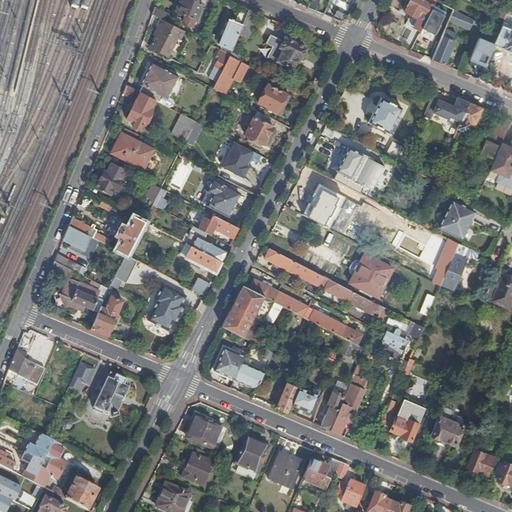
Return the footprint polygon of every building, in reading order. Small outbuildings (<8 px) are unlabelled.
[(186,15),(183,22),(193,27),(203,4),(192,0),(183,0),(182,3),(180,2),(176,11),(186,15)] [(310,0),(308,8),(316,11),(320,0),(310,0)] [(421,0),(411,0),(405,13),(425,23),(421,33),(433,39),(438,30),(441,32),(443,26),(441,25),(446,13),(426,3),(421,1),(421,0)] [(347,14),(350,7),(341,3),(335,16),(342,19),(345,13),(347,14)] [(504,19),(510,6),(504,3),(498,16),(504,19)] [(170,14),(155,7),(153,14),(162,19),(166,21),(170,14)] [(232,50),(243,25),(249,10),(242,7),(235,23),(229,20),(219,44),(232,50)] [(252,29),(258,14),(249,10),(243,25),(252,29)] [(481,24),(454,10),(449,21),(458,25),(470,30),(472,28),(478,31),(481,24)] [(181,39),(185,31),(166,21),(162,19),(158,27),(161,29),(151,48),(169,57),(179,38),(181,39)] [(446,30),(432,60),(444,65),(455,41),(453,41),(456,34),(446,30)] [(280,44),(282,45),(281,47),(283,49),(278,61),(293,69),(299,57),(301,58),(306,49),(286,38),(285,39),(283,38),(284,37),(277,33),(274,34),(272,35),(270,37),(274,43),(279,46),(280,44)] [(470,60),(484,66),(493,45),(479,39),(470,60)] [(263,44),(258,53),(265,57),(270,47),(263,44)] [(230,56),(230,55),(221,50),(218,56),(220,57),(215,67),(222,70),(230,56)] [(240,82),(248,65),(230,56),(222,70),(213,88),(225,95),(233,78),(240,82)] [(156,101),(166,106),(168,100),(169,100),(181,78),(154,64),(143,86),(147,89),(144,94),(156,101)] [(281,114),(290,96),(268,84),(258,102),(281,114)] [(144,94),(126,85),(123,94),(136,101),(127,119),(134,123),(133,126),(140,130),(143,125),(144,126),(156,101),(144,94)] [(389,133),(402,108),(382,98),(369,122),(389,133)] [(432,98),(424,117),(431,120),(433,113),(449,120),(450,118),(461,123),(469,103),(457,98),(454,107),(432,98)] [(461,123),(458,129),(472,134),(482,109),(469,103),(461,123)] [(273,128),(277,121),(257,111),(245,135),(264,145),(269,135),(271,136),(274,129),(273,128)] [(486,159),(493,162),(501,143),(511,121),(501,117),(492,138),(490,137),(488,142),(487,142),(481,157),(486,159)] [(179,136),(187,141),(196,122),(188,118),(179,136)] [(194,144),(204,125),(196,122),(187,141),(194,144)] [(139,167),(149,148),(122,133),(111,153),(139,167)] [(386,154),(395,157),(400,146),(390,142),(386,154)] [(511,142),(510,147),(501,143),(493,162),(491,167),(486,178),(484,183),(507,193),(509,189),(511,189),(511,142)] [(351,189),(359,193),(363,185),(371,190),(383,166),(373,161),(373,159),(363,154),(347,147),(335,171),(336,171),(332,179),(351,189)] [(154,150),(149,148),(139,167),(143,169),(154,150)] [(256,195),(261,186),(247,179),(256,162),(238,153),(225,179),(256,195)] [(484,164),(491,167),(493,162),(486,159),(484,164)] [(126,170),(112,162),(107,173),(103,171),(95,187),(110,195),(114,188),(118,190),(123,182),(120,180),(126,170)] [(332,179),(329,177),(325,185),(328,187),(314,214),(333,225),(334,222),(336,223),(339,217),(337,215),(351,189),(332,179)] [(212,193),(206,204),(229,216),(241,194),(214,180),(208,191),(212,193)] [(154,202),(162,188),(153,184),(146,197),(154,202)] [(167,191),(162,188),(154,202),(153,205),(158,208),(167,191)] [(202,202),(206,204),(212,193),(208,191),(202,202)] [(474,214),(453,202),(439,227),(461,239),(474,214)] [(388,217),(392,210),(380,204),(376,211),(388,217)] [(158,208),(153,205),(148,214),(144,222),(149,225),(158,208)] [(234,239),(240,228),(213,214),(211,219),(205,217),(199,229),(207,233),(211,235),(215,229),(234,239)] [(140,229),(144,222),(134,217),(128,228),(124,226),(119,236),(123,238),(117,250),(127,256),(140,229)] [(91,228),(73,218),(69,226),(93,238),(95,233),(97,231),(94,229),(96,226),(93,224),(91,228)] [(149,225),(144,222),(140,229),(146,231),(149,225)] [(93,238),(69,226),(63,240),(85,251),(87,245),(96,249),(99,242),(93,238)] [(207,233),(199,229),(195,227),(191,234),(194,236),(189,245),(222,262),(227,251),(204,240),(207,233)] [(104,237),(95,233),(93,238),(99,242),(108,246),(111,243),(104,239),(104,237)] [(440,285),(455,251),(458,244),(448,239),(435,269),(437,270),(432,282),(436,284),(440,285)] [(189,245),(187,244),(181,255),(216,273),(222,262),(189,245)] [(294,261),(270,249),(265,259),(289,271),(294,261)] [(440,285),(454,291),(465,264),(460,262),(463,255),(455,251),(440,285)] [(81,266),(58,253),(55,261),(71,269),(78,273),(81,266)] [(393,268),(364,253),(349,282),(377,297),(393,268)] [(460,262),(465,264),(468,257),(463,255),(460,262)] [(138,261),(127,256),(115,278),(126,283),(138,261)] [(67,278),(71,269),(55,261),(51,270),(67,278)] [(294,261),(289,271),(318,286),(323,276),(294,261)] [(494,277),(482,303),(491,307),(493,301),(507,307),(511,296),(511,275),(505,272),(501,280),(494,277)] [(199,278),(193,290),(205,296),(211,284),(199,278)] [(102,306),(104,302),(91,296),(94,289),(69,279),(61,298),(58,297),(65,311),(68,305),(78,309),(80,305),(99,313),(102,306)] [(254,279),(249,289),(264,297),(274,302),(279,291),(271,287),(272,285),(264,281),(263,283),(254,279)] [(353,292),(329,279),(324,290),(348,302),(353,292)] [(180,310),(182,304),(187,296),(163,284),(154,302),(157,303),(148,320),(169,331),(173,323),(176,324),(183,311),(180,310)] [(422,327),(440,285),(436,284),(418,325),(422,327)] [(249,289),(243,286),(222,327),(250,340),(254,331),(248,328),(264,297),(249,289)] [(302,303),(279,291),(274,302),(297,314),(302,303)] [(373,312),(377,304),(353,292),(348,302),(371,314),(373,312)] [(92,330),(108,337),(123,301),(111,296),(106,308),(102,306),(99,313),(92,330)] [(379,314),(381,307),(377,304),(373,312),(379,314)] [(346,326),(308,306),(303,317),(341,336),(346,326)] [(381,321),(386,309),(381,307),(379,314),(376,320),(381,321)] [(399,348),(401,344),(404,335),(406,332),(386,324),(384,328),(386,329),(382,340),(399,348)] [(417,338),(422,327),(418,325),(414,324),(409,334),(417,338)] [(346,339),(357,344),(362,334),(346,326),(341,336),(346,339)] [(352,349),(362,353),(364,348),(357,344),(346,339),(341,351),(349,355),(352,349)] [(214,370),(235,379),(244,358),(245,356),(225,348),(214,370)] [(27,354),(18,350),(9,371),(38,385),(45,369),(36,364),(35,364),(29,361),(30,358),(26,357),(27,354)] [(244,358),(235,379),(243,382),(244,379),(249,381),(247,384),(258,388),(264,373),(250,366),(252,361),(244,358)] [(408,359),(403,370),(409,372),(413,361),(408,359)] [(96,370),(82,362),(69,388),(78,392),(82,382),(89,385),(96,370)] [(363,388),(369,375),(356,370),(350,383),(363,388)] [(95,408),(104,412),(110,415),(111,417),(112,419),(118,416),(119,415),(118,412),(130,386),(129,384),(128,381),(111,373),(94,407),(95,408)] [(277,408),(288,413),(292,405),(299,389),(287,384),(277,408)] [(299,389),(292,405),(312,414),(317,403),(315,403),(318,396),(299,388),(299,389)] [(330,431),(337,416),(346,393),(334,389),(327,406),(329,407),(321,427),(330,431)] [(390,401),(381,424),(391,429),(390,431),(400,435),(400,436),(411,441),(425,409),(404,399),(395,419),(391,417),(396,404),(390,401)] [(0,405),(0,406),(0,413),(13,420),(14,417),(7,414),(9,410),(0,405)] [(455,423),(449,421),(453,412),(452,409),(446,407),(443,408),(432,435),(455,445),(456,442),(458,441),(460,438),(459,436),(463,426),(460,425),(459,424),(457,422),(455,423)] [(222,425),(197,415),(188,438),(213,449),(222,425)] [(330,431),(340,435),(346,420),(337,416),(330,431)] [(29,444),(25,452),(44,462),(54,441),(46,437),(44,436),(37,448),(29,444)] [(269,448),(246,438),(235,463),(258,473),(269,448)] [(58,459),(65,447),(54,441),(44,462),(33,482),(35,483),(44,487),(50,476),(58,480),(67,463),(58,459)] [(404,463),(414,467),(420,451),(411,448),(404,463)] [(488,475),(495,459),(474,451),(467,468),(476,472),(477,471),(488,475)] [(44,462),(25,452),(21,460),(29,464),(23,476),(33,482),(44,462)] [(290,456),(280,453),(270,479),(293,488),(303,465),(289,459),(290,456)] [(192,464),(186,478),(204,485),(213,463),(193,454),(189,463),(192,464)] [(0,464),(12,471),(16,464),(3,457),(0,455),(0,464)] [(328,467),(311,460),(303,481),(325,490),(329,480),(333,481),(335,476),(340,462),(332,458),(328,467)] [(500,461),(492,479),(506,485),(506,484),(511,485),(511,463),(510,465),(500,461)] [(349,465),(340,462),(335,476),(343,480),(349,465)] [(183,476),(186,478),(192,464),(189,463),(183,476)] [(12,471),(0,464),(0,479),(6,483),(12,471)] [(365,486),(367,483),(354,478),(353,481),(365,486)] [(0,511),(5,511),(20,489),(6,483),(0,479),(0,511)] [(62,497),(88,510),(99,490),(76,479),(68,496),(66,495),(64,491),(55,486),(52,492),(62,497)] [(365,486),(353,481),(350,480),(348,484),(340,481),(334,496),(341,499),(341,500),(347,503),(357,507),(365,486)] [(166,483),(156,506),(169,511),(182,511),(190,494),(166,483)] [(366,511),(387,511),(391,503),(384,500),(385,497),(375,493),(366,511)] [(40,511),(64,511),(67,508),(46,498),(41,507),(42,508),(40,511)] [(357,507),(347,503),(345,508),(354,511),(357,507)] [(391,503),(387,511),(406,511),(409,507),(399,503),(398,506),(391,503)]
